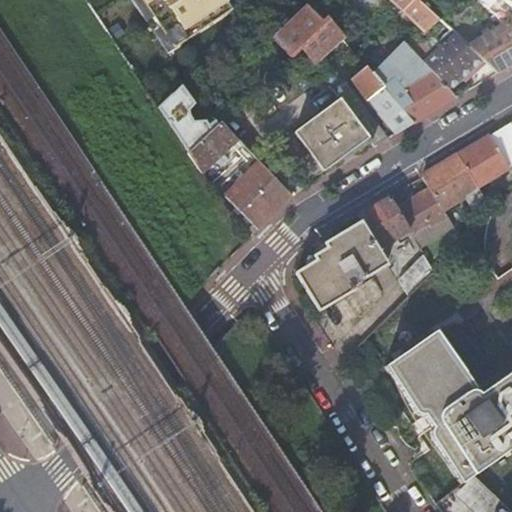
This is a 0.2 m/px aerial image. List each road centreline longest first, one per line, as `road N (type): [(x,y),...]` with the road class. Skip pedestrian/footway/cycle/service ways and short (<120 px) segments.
road 1 (residential): [(20,511),(257,266)]
road 2 (residential): [(511,95),(311,214),(257,266)]
road 3 (residential): [(257,266),(417,511)]
